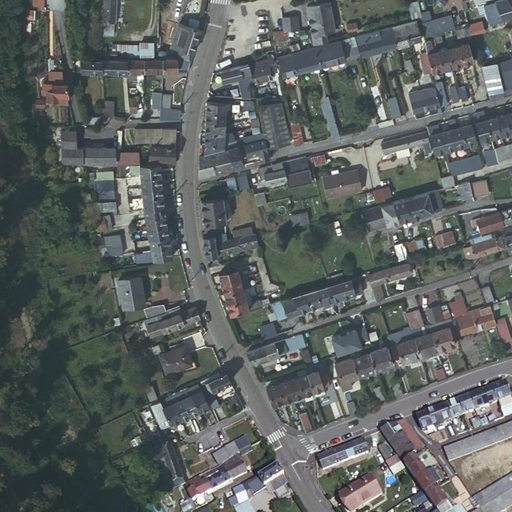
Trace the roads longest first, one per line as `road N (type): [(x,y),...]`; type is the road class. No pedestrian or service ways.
road 1 (residential): [(511,95),(187,180)]
road 2 (residential): [(511,258),(229,353)]
road 3 (tertiary): [(288,453),(511,370)]
road 4 (tertiary): [(216,0),(186,128),(187,180)]
road 5 (tertiary): [(187,180),(190,233),(229,353)]
